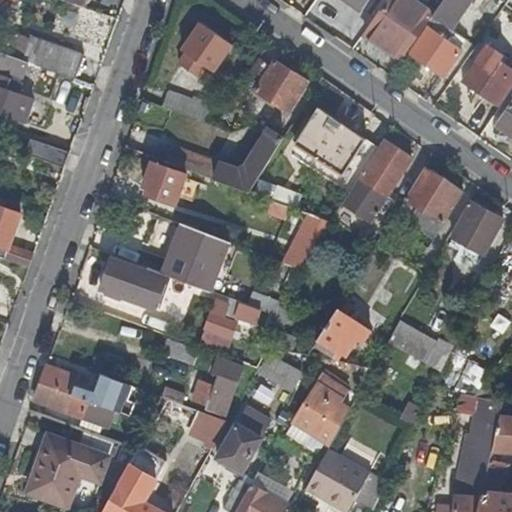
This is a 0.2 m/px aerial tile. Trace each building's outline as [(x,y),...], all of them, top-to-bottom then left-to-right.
[(0,0),(0,24),(9,1),(6,0),(0,0)] [(369,0),(349,0),(363,10),(369,0)] [(387,0),(365,32),(403,60),(426,27),(435,14),(414,0),(387,0)] [(445,0),(435,14),(426,27),(428,29),(410,55),(443,77),(467,42),(452,31),(473,0),(445,0)] [(201,24),(179,56),(203,73),(207,68),(214,72),(232,45),(201,24)] [(31,37),(22,61),(26,63),(76,80),(84,56),(31,37)] [(511,85),(511,63),(509,68),(503,64),(506,60),(488,47),(463,82),(497,107),(511,85)] [(0,70),(21,78),(26,63),(22,61),(0,53),(0,70)] [(246,105),(251,96),(255,91),(276,104),(288,112),(307,83),(273,61),(269,67),(259,60),(233,97),(246,105)] [(0,112),(24,122),(31,101),(16,95),(20,84),(0,77),(0,112)] [(255,91),(251,96),(272,110),(276,104),(255,91)] [(169,92),(163,107),(208,124),(216,105),(195,97),(193,102),(169,92)] [(511,139),(511,105),(496,128),(511,139)] [(322,106),(298,143),(299,144),(345,172),(369,138),(322,106)] [(239,171),(171,146),(165,162),(248,192),(282,139),(268,129),(259,142),(254,139),(244,155),(249,158),(244,166),(239,171)] [(64,169),(70,153),(31,140),(25,156),(64,169)] [(361,180),(359,178),(343,203),(371,222),(383,204),(387,197),(412,159),(386,142),(361,180)] [(150,163),(141,188),(146,190),(144,196),(174,207),(185,175),(150,163)] [(462,192),(424,168),(404,200),(420,209),(415,219),(436,232),(462,192)] [(387,197),(383,204),(387,207),(391,200),(387,197)] [(303,201),(299,211),(310,215),(331,222),(336,214),(303,201)] [(483,255),(502,221),(472,204),(452,238),(483,255)] [(0,258),(29,268),(34,254),(12,246),(22,215),(0,207),(0,258)] [(300,271),(331,222),(310,215),(285,265),(300,271)] [(209,291),(227,243),(181,225),(169,259),(163,275),(168,276),(173,278),(209,291)] [(163,275),(148,269),(148,272),(112,259),(101,289),(138,303),(156,309),(168,276),(163,275)] [(168,276),(156,309),(161,311),(173,278),(168,276)] [(388,307),(394,296),(383,290),(376,301),(388,307)] [(255,294),(251,306),(272,314),(279,304),(255,294)] [(216,299),(205,330),(230,338),(235,322),(225,318),(230,304),(216,299)] [(259,311),(241,304),(236,318),(255,324),(259,311)] [(292,309),(279,304),(272,314),(271,324),(285,329),(292,309)] [(369,333),(337,310),(317,341),(335,353),(347,334),(361,344),(369,333)] [(387,343),(440,374),(458,339),(442,331),(440,335),(403,314),(387,343)] [(297,342),(270,333),(269,345),(293,352),(297,342)] [(199,350),(168,339),(163,354),(193,365),(199,350)] [(268,355),(262,366),(294,384),(300,373),(268,355)] [(452,368),(448,392),(457,393),(474,397),(488,377),(458,357),(452,368)] [(217,385),(201,380),(195,400),(209,405),(208,409),(227,415),(244,367),(219,358),(214,374),(220,376),(217,385)] [(291,390),(294,384),(262,366),(258,372),(291,390)] [(35,401),(82,418),(85,412),(108,420),(112,410),(115,411),(118,412),(121,402),(115,400),(93,392),(74,385),(76,378),(47,368),(35,401)] [(115,400),(121,383),(99,375),(93,392),(115,400)] [(355,399),(321,378),(294,424),(330,445),(355,399)] [(164,387),(161,395),(180,402),(183,394),(164,387)] [(437,511),(479,511),(491,461),(493,452),(500,417),(503,402),(474,397),(457,393),(455,409),(477,413),(473,435),(469,434),(466,446),(476,448),(468,482),(466,497),(456,496),(455,508),(438,506),(437,511)] [(399,420),(413,428),(421,413),(407,405),(399,420)] [(270,423),(243,409),(216,458),(228,465),(227,468),(238,474),(240,472),(242,473),(270,423)] [(82,418),(78,428),(82,430),(98,435),(101,427),(108,429),(115,411),(112,410),(108,420),(85,412),(82,418)] [(201,414),(188,436),(196,441),(219,421),(201,414)] [(479,511),(511,511),(511,417),(500,417),(493,452),(511,452),(511,493),(498,493),(495,490),(506,480),(509,465),(491,461),(479,511)] [(50,433),(28,493),(80,511),(89,511),(101,482),(110,455),(77,443),(50,433)] [(143,449),(117,495),(112,495),(102,511),(147,511),(143,509),(146,504),(168,464),(143,449)] [(386,484),(326,451),(305,489),(346,511),(353,499),(373,510),(386,484)] [(245,475),(238,488),(246,492),(251,484),(254,479),(245,475)] [(281,511),(286,504),(251,484),(246,492),(235,511),(281,511)] [(222,507),(231,511),(235,511),(246,492),(238,488),(235,485),(222,507)]
